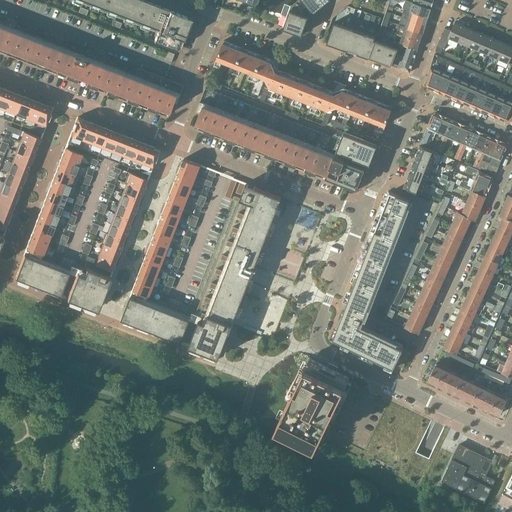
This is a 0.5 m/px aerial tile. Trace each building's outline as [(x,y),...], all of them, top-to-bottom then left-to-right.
[(189,24),(186,23),(188,17),(185,16),(143,0),(81,0),(158,30),(154,41),(176,50),(180,38),(183,40),(189,24)] [(305,12),(309,8),(313,14),(322,6),(317,0),(298,0),(296,2),(305,12)] [(306,24),(309,16),(305,12),(296,2),(291,6),(287,17),(306,24)] [(410,11),(428,17),(431,9),(413,3),(411,7),(404,5),(403,9),(404,9),(410,11)] [(426,25),(428,17),(410,11),(404,9),(401,17),(407,19),(426,25)] [(286,21),(283,28),(302,35),(306,24),(287,17),(286,21)] [(398,25),(405,28),(423,33),(426,25),(407,19),(401,17),(399,25),(398,25)] [(327,43),(337,47),(344,26),(334,22),(327,43)] [(337,47),(347,51),(356,25),(346,22),(344,26),(337,47)] [(449,38),(459,42),(465,27),(455,22),(451,30),(445,28),(437,46),(442,49),(444,49),(449,38)] [(176,103),(183,85),(137,68),(135,75),(0,23),(0,49),(167,114),(172,101),(176,103)] [(396,29),(404,31),(402,36),(420,42),(423,33),(405,28),(398,25),(399,25),(398,24),(396,29)] [(347,51),(358,54),(365,33),(367,29),(356,25),(347,51)] [(459,42),(469,46),(475,31),(465,27),(459,42)] [(469,46),(478,50),(485,35),(475,31),(469,46)] [(358,54),(368,58),(369,57),(369,58),(375,41),(374,40),(376,37),(365,33),(358,54)] [(393,41),(400,44),(417,50),(420,42),(402,36),(396,33),(393,41)] [(478,50),(488,55),(495,39),(485,35),(478,50)] [(369,58),(391,66),(398,49),(392,47),(394,42),(383,38),(381,43),(375,41),(369,58)] [(488,55),(498,59),(505,43),(495,39),(488,55)] [(223,43),(214,66),(219,68),(220,65),(219,63),(220,61),(227,63),(233,66),(232,68),(230,69),(229,72),(234,73),(238,75),(239,72),(238,70),(239,68),(246,71),(252,73),(251,75),(249,76),(248,79),(252,81),(257,83),(258,80),(257,78),(258,76),(265,78),(266,81),(260,98),(261,101),(264,102),(269,88),(270,88),(276,90),(275,93),(273,93),(272,96),(277,98),(281,100),(282,97),(282,95),(282,93),(289,95),(295,98),(294,100),(292,101),(291,104),(296,106),(300,107),(301,104),(300,103),(301,100),(308,103),(314,105),(313,108),(311,108),(310,111),(315,113),(319,115),(320,112),(319,110),(320,108),(326,110),(327,110),(321,125),(324,126),(327,125),(333,108),(336,106),(343,109),(343,111),(341,112),(339,115),(344,117),(349,119),(350,116),(349,114),(350,112),(356,114),(362,117),(362,119),(360,120),(358,123),(363,124),(368,126),(369,123),(368,121),(369,119),(375,122),(381,124),(381,126),(379,127),(377,130),(383,132),(392,106),(383,102),(373,99),(364,95),(354,91),(345,88),(346,84),(335,80),(333,85),(336,86),(334,91),(333,91),(330,90),(325,87),(316,84),(315,84),(306,80),(296,76),(287,72),(278,69),(280,64),(283,65),(285,60),(273,55),(272,59),(263,55),(253,51),(244,48),(234,44),(224,40),(223,43)] [(511,46),(505,43),(498,59),(509,63),(511,55),(511,46)] [(414,61),(417,50),(400,44),(396,55),(402,57),(414,61)] [(168,51),(164,60),(171,63),(174,54),(168,51)] [(438,56),(436,60),(446,64),(447,60),(438,56)] [(410,73),(414,61),(402,57),(397,68),(410,73)] [(447,60),(446,64),(455,68),(457,64),(447,60)] [(457,64),(455,68),(464,72),(466,68),(457,64)] [(434,90),(442,72),(431,67),(425,84),(427,87),(434,90)] [(466,68),(464,72),(473,76),(475,71),(466,68)] [(475,71),(473,76),(482,80),(484,75),(475,71)] [(443,94),(451,76),(442,72),(434,90),(443,94)] [(484,75),(482,80),(491,84),(493,79),(484,75)] [(452,98),(460,80),(451,76),(443,94),(452,98)] [(493,79),(491,84),(501,88),(502,83),(493,79)] [(462,102),(470,84),(460,80),(452,98),(462,102)] [(502,83),(501,88),(510,92),(511,87),(502,83)] [(471,106),(479,88),(470,84),(462,102),(471,106)] [(2,88),(0,92),(0,107),(5,109),(12,92),(2,88)] [(480,110),(488,92),(479,88),(471,106),(480,110)] [(22,96),(12,92),(5,109),(10,111),(15,113),(22,96)] [(489,114),(497,96),(488,92),(480,110),(489,114)] [(22,96),(15,113),(21,115),(25,117),(32,100),(22,96)] [(498,118),(506,100),(497,96),(489,114),(498,118)] [(32,100),(25,117),(30,119),(35,121),(42,104),(32,100)] [(511,102),(506,100),(498,118),(505,121),(508,120),(511,111),(511,102)] [(357,189),(358,188),(361,189),(368,169),(325,153),(327,150),(205,103),(200,101),(196,111),(200,112),(199,115),(195,125),(195,126),(196,126),(196,127),(205,130),(206,130),(215,134),(216,134),(225,138),(226,138),(235,142),(236,142),(245,146),(246,145),(246,146),(255,150),(256,149),(256,150),(266,154),(266,153),(266,154),(276,158),(276,157),(276,158),(286,162),(286,161),(287,161),(286,162),(296,166),(296,165),(297,165),(296,166),(306,169),(307,169),(306,170),(316,173),(317,173),(317,174),(326,177),(327,177),(327,178),(336,181),(337,181),(337,182),(346,185),(347,185),(356,189),(356,188),(357,189)] [(35,121),(41,123),(45,125),(46,125),(53,108),(42,104),(35,121)] [(443,116),(435,113),(433,114),(421,142),(422,144),(425,145),(432,129),(437,131),(443,116)] [(443,116),(437,131),(443,134),(436,150),(439,151),(453,120),(443,116)] [(77,117),(71,134),(81,139),(88,122),(77,117)] [(462,124),(453,120),(439,151),(441,152),(448,137),(455,140),(462,124)] [(88,122),(81,139),(91,143),(98,126),(88,122)] [(471,128),(462,124),(455,140),(462,142),(455,158),(458,159),(471,128)] [(98,126),(91,143),(101,146),(108,129),(98,126)] [(480,132),(471,128),(458,159),(460,160),(467,144),(474,147),(480,132)] [(108,129),(101,146),(112,150),(118,133),(108,129)] [(37,148),(41,138),(40,138),(24,131),(20,142),(37,148)] [(330,141),(327,148),(344,155),(347,156),(347,155),(348,155),(348,156),(358,160),(358,159),(358,160),(367,163),(370,164),(377,146),(377,145),(343,132),(341,138),(332,135),(331,137),(330,141)] [(477,158),(480,159),(490,136),(480,132),(474,147),(481,150),(477,158)] [(118,133),(112,150),(122,154),(128,137),(118,133)] [(486,152),(492,155),(499,140),(490,136),(480,159),(482,160),(486,152)] [(128,137),(122,154),(132,158),(138,141),(128,137)] [(496,173),(498,167),(504,153),(507,146),(506,143),(499,140),(492,155),(494,156),(490,163),(487,171),(493,174),(496,173)] [(138,141),(132,158),(142,162),(148,145),(138,141)] [(33,158),(37,148),(20,142),(16,152),(33,158)] [(148,145),(142,162),(153,166),(159,149),(148,145)] [(419,146),(415,156),(434,164),(434,163),(438,153),(419,146)] [(83,154),(65,148),(61,158),(79,165),(83,154)] [(29,169),(33,158),(16,152),(12,162),(29,169)] [(434,164),(415,156),(411,167),(430,174),(432,167),(437,169),(439,165),(434,163),(434,164)] [(79,165),(61,158),(58,168),(75,175),(79,165)] [(197,176),(201,166),(201,165),(184,159),(180,169),(197,176)] [(25,179),(29,169),(12,162),(8,172),(25,179)] [(430,174),(411,167),(408,177),(426,184),(430,174)] [(58,168),(54,178),(71,185),(75,175),(58,168)] [(193,186),(197,176),(180,169),(176,179),(193,186)] [(475,180),(490,186),(493,179),(492,176),(479,170),(475,180)] [(21,189),(25,179),(8,172),(4,182),(21,189)] [(143,190),(148,179),(129,172),(124,183),(126,184),(126,183),(143,190)] [(426,184),(408,177),(403,187),(422,194),(426,184)] [(54,178),(50,188),(67,195),(71,185),(54,178)] [(189,196),(193,186),(176,179),(172,189),(189,196)] [(470,190),(472,190),(486,196),(490,186),(475,180),(470,190)] [(17,199),(21,189),(4,182),(0,192),(17,199)] [(126,184),(123,193),(140,200),(143,190),(126,183),(126,184)] [(240,198),(239,202),(229,228),(197,310),(196,311),(208,315),(232,325),(232,324),(233,322),(244,295),(245,293),(245,291),(248,292),(251,282),(252,282),(250,281),(255,268),(254,268),(254,267),(255,266),(257,261),(267,234),(275,215),(276,212),(281,200),(281,199),(281,198),(281,197),(246,184),(244,188),(243,191),(241,195),(240,198)] [(50,188),(46,198),(63,205),(67,195),(50,188)] [(185,206),(189,196),(172,189),(168,199),(185,206)] [(472,190),(467,201),(474,204),(473,206),(480,209),(486,196),(472,190)] [(0,204),(13,209),(17,199),(0,192),(0,204)] [(334,337),(333,339),(342,343),(394,368),(395,364),(403,368),(410,353),(405,350),(403,349),(358,327),(367,303),(372,291),(374,292),(380,277),(409,202),(409,200),(400,196),(390,192),(389,194),(387,199),(386,200),(382,212),(381,213),(377,224),(377,226),(372,237),(372,239),(367,250),(367,252),(362,263),(362,265),(357,276),(357,278),(355,282),(354,284),(352,291),(347,301),(347,303),(346,305),(342,314),(337,328),(334,337)] [(123,193),(119,203),(136,210),(140,200),(123,193)] [(46,198),(42,208),(59,215),(63,205),(46,198)] [(181,216),(185,206),(168,199),(164,210),(181,216)] [(472,218),(476,220),(480,209),(473,206),(474,204),(467,201),(462,213),(472,218)] [(119,203),(115,214),(132,220),(136,210),(119,203)] [(0,215),(9,219),(13,209),(0,204),(0,215)] [(446,206),(441,204),(437,213),(442,215),(446,206)] [(500,216),(503,217),(511,220),(511,208),(504,205),(500,216)] [(42,208),(38,218),(55,225),(59,215),(42,208)] [(164,210),(160,220),(177,226),(181,216),(164,210)] [(467,229),(472,218),(462,213),(462,214),(458,212),(452,224),(459,227),(460,226),(467,229)] [(115,214),(111,224),(128,230),(132,220),(115,214)] [(0,215),(0,227),(5,229),(5,230),(9,219),(0,215)] [(511,220),(503,217),(498,227),(511,233),(511,232),(511,220)] [(38,218),(34,228),(51,235),(55,225),(38,218)] [(439,221),(434,219),(430,227),(435,229),(439,221)] [(160,220),(156,230),(173,236),(177,226),(160,220)] [(124,240),(128,230),(111,224),(107,233),(107,234),(124,240)] [(459,227),(452,224),(447,235),(461,241),(467,229),(460,226),(459,227)] [(430,227),(426,235),(431,237),(435,229),(430,227)] [(498,227),(494,237),(507,243),(511,233),(498,227)] [(34,228),(30,238),(47,245),(51,235),(34,228)] [(169,246),(173,236),(156,230),(152,240),(169,246)] [(124,240),(107,234),(107,233),(105,232),(101,244),(103,244),(120,250),(124,240)] [(447,235),(442,246),(449,249),(449,250),(455,253),(461,241),(447,235)] [(494,237),(489,247),(503,253),(507,243),(494,237)] [(30,238),(26,249),(27,249),(43,255),(47,245),(30,238)] [(166,256),(169,246),(152,240),(149,250),(166,256)] [(428,244),(423,242),(419,250),(424,252),(428,244)] [(116,260),(120,250),(103,244),(99,254),(116,260)] [(449,249),(442,246),(437,258),(451,264),(455,253),(449,250),(449,249)] [(489,247),(485,257),(498,263),(503,253),(489,247)] [(24,255),(14,280),(96,312),(110,276),(86,267),(75,263),(72,270),(61,266),(62,263),(59,262),(53,259),(43,255),(27,249),(26,252),(28,253),(27,256),(24,255)] [(162,266),(166,256),(149,250),(145,260),(162,266)] [(419,250),(415,258),(420,260),(424,252),(419,250)] [(112,271),(116,260),(99,254),(95,264),(112,271)] [(480,267),(494,273),(498,263),(485,257),(480,267)] [(437,258),(431,270),(438,273),(439,272),(446,275),(451,264),(437,258)] [(158,277),(162,266),(145,260),(141,270),(158,277)] [(412,265),(408,273),(413,275),(417,267),(412,265)] [(494,273),(480,267),(476,277),(489,283),(494,273)] [(154,287),(158,277),(141,270),(137,280),(154,287)] [(431,270),(426,281),(440,287),(446,275),(439,272),(438,273),(431,270)] [(413,275),(408,273),(404,280),(409,283),(413,275)] [(471,287),(485,293),(489,283),(476,277),(471,287)] [(150,297),(154,287),(137,280),(133,290),(133,291),(150,297)] [(421,292),(428,295),(428,296),(434,299),(440,287),(426,281),(421,292)] [(406,289),(401,287),(397,295),(402,297),(406,289)] [(471,287),(466,297),(480,303),(485,293),(471,287)] [(220,355),(227,337),(227,336),(228,336),(232,325),(208,315),(196,311),(197,310),(192,308),(191,308),(182,304),(182,303),(170,299),(168,304),(150,297),(133,291),(132,293),(135,294),(134,297),(131,296),(122,317),(121,322),(180,345),(188,348),(218,360),(220,355)] [(421,292),(416,304),(430,310),(434,299),(428,296),(428,295),(421,292)] [(402,297),(397,295),(393,303),(398,305),(402,297)] [(466,297),(462,307),(475,313),(480,303),(466,297)] [(410,316),(417,319),(418,318),(425,321),(430,310),(416,304),(410,316)] [(462,307),(457,317),(471,323),(475,313),(462,307)] [(390,310),(386,318),(391,320),(395,312),(390,310)] [(417,319),(410,316),(405,327),(419,333),(425,321),(418,318),(417,319)] [(457,317),(453,327),(466,333),(471,323),(457,317)] [(495,323),(490,321),(487,328),(492,330),(495,323)] [(453,327),(448,337),(462,343),(466,333),(453,327)] [(492,330),(487,328),(484,336),(489,338),(492,330)] [(462,343),(448,337),(444,347),(457,353),(462,343)] [(445,356),(472,368),(474,363),(447,351),(445,356)] [(279,420),(276,427),(316,446),(319,439),(416,486),(429,459),(415,453),(431,421),(348,380),(350,377),(310,357),(300,377),(279,420)] [(511,364),(507,362),(502,373),(511,376),(511,364)] [(428,379),(446,388),(454,372),(436,363),(428,379)] [(481,372),(509,383),(510,379),(483,367),(481,372)] [(446,388),(464,397),(472,381),(454,372),(446,388)] [(464,397),(482,405),(490,389),(472,381),(464,397)] [(490,389),(482,405),(500,414),(508,398),(490,389)] [(486,458),(459,445),(441,481),(455,488),(456,488),(485,502),(491,489),(495,482),(495,481),(486,476),(485,475),(486,471),(481,469),(487,457),(487,456),(486,457),(486,458)] [(453,489),(442,484),(440,488),(451,494),(453,489)]
